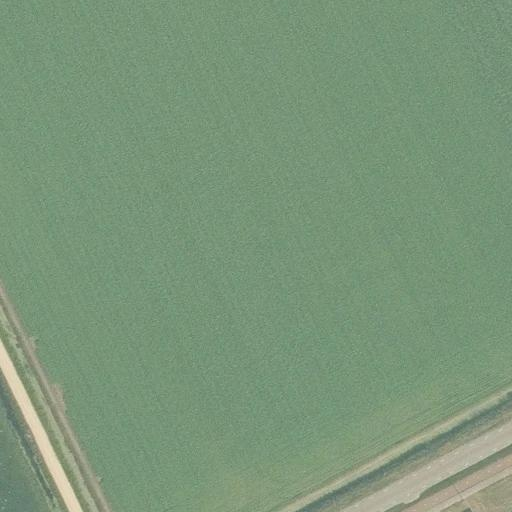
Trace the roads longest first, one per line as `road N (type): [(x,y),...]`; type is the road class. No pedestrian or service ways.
road 1 (unclassified): [(74,511),(0,355)]
road 2 (tertiary): [(362,511),(511,432)]
